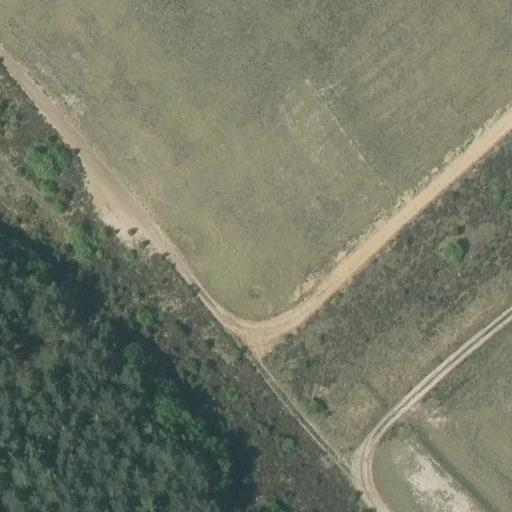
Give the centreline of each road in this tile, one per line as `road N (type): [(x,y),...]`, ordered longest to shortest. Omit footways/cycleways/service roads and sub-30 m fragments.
road 1 (track): [(511,117),(280,331),(247,338),(223,324),(0,59)]
road 2 (track): [(511,312),(355,454),(357,478),(380,511)]
road 3 (track): [(357,478),(260,372),(247,338)]
